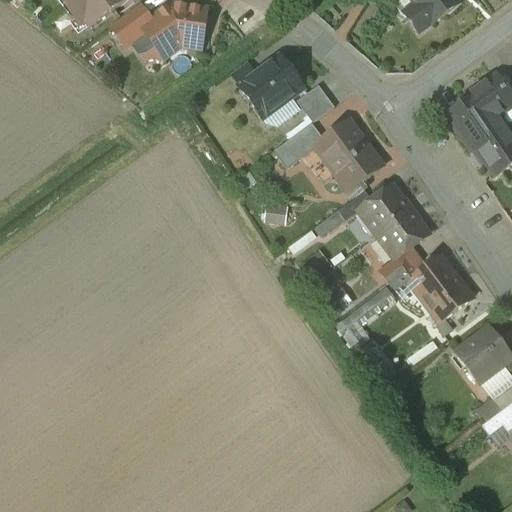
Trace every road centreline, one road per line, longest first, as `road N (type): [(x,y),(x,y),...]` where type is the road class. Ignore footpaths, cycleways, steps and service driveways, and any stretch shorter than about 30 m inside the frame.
road 1 (residential): [(390,109),(511,282)]
road 2 (residential): [(271,0),(390,109)]
road 3 (residential): [(390,109),(511,19)]
